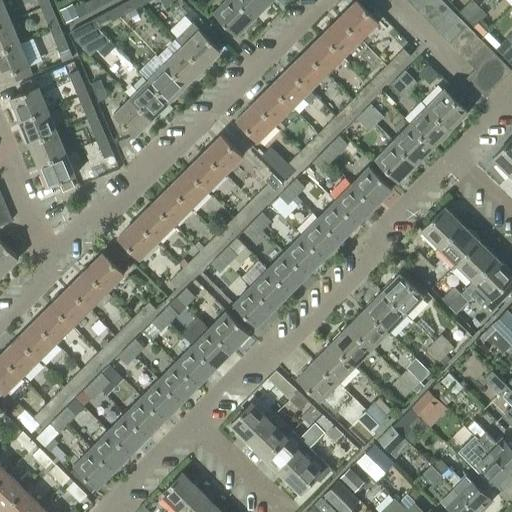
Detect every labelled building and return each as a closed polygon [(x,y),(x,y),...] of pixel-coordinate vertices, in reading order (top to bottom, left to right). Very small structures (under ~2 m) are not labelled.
[(0,0),(0,23),(11,19),(2,0),(0,0)] [(87,0),(74,7),(79,17),(96,8),(92,0),(87,0)] [(119,17),(141,5),(138,0),(127,0),(114,7),(119,17)] [(236,34),(253,17),(235,0),(224,0),(213,11),(236,34)] [(235,0),(253,17),(270,0),(269,0),(235,0)] [(359,38),(377,20),(356,0),(355,0),(338,17),(359,38)] [(407,0),(416,8),(424,0),(407,0)] [(425,17),(442,0),(441,0),(424,0),(416,8),(425,17)] [(451,9),(442,0),(425,17),(433,26),(451,9)] [(465,17),(478,5),(472,0),(470,0),(459,11),(465,17)] [(50,30),(60,25),(50,3),(40,7),(50,30)] [(478,5),(465,17),(474,26),(486,13),(478,5)] [(97,28),(119,17),(114,7),(92,19),(97,28)] [(442,35),(459,17),(451,9),(433,26),(442,35)] [(342,55),(359,38),(338,17),(321,34),(342,55)] [(467,26),(459,18),(459,17),(442,35),(450,43),(467,26)] [(0,49),(20,42),(11,19),(0,23),(0,49)] [(75,40),(97,28),(92,19),(70,30),(75,40)] [(220,50),(212,42),(218,36),(205,23),(199,28),(181,46),(202,67),(220,50)] [(59,52),(69,48),(60,25),(50,30),(54,39),(49,41),(51,47),(56,45),(59,52)] [(458,51),(476,34),(467,26),(450,43),(458,51)] [(325,72),(342,55),(321,34),(304,51),(325,72)] [(467,59),(484,43),(476,34),(458,51),(467,59)] [(96,48),(103,55),(112,46),(105,38),(96,48)] [(411,55),(410,54),(415,49),(406,40),(400,46),(403,48),(386,65),(393,72),(411,55)] [(511,48),(504,40),(496,48),(511,63),(511,48)] [(30,64),(20,42),(0,49),(0,74),(1,77),(25,67),(28,76),(45,68),(42,59),(30,64)] [(475,68),(482,61),(493,51),(484,43),(467,59),(475,68)] [(185,84),(202,67),(181,46),(164,63),(185,84)] [(308,89),(309,88),(325,72),(304,51),(287,68),(308,89)] [(502,79),(511,70),(493,51),(482,61),(502,79)] [(493,87),(502,79),(482,61),(475,68),(476,69),(475,70),(493,87)] [(168,101),(185,84),(164,63),(147,80),(168,101)] [(419,72),(430,84),(439,75),(429,63),(419,72)] [(376,89),(393,72),(386,65),(369,81),(376,89)] [(316,96),(309,88),(308,89),(287,68),(270,85),(291,106),(302,95),(309,102),(316,96)] [(77,95),(87,91),(78,69),(68,73),(77,95)] [(408,90),(409,89),(417,82),(404,69),(396,78),(408,90)] [(485,95),(493,87),(475,70),(467,77),(485,95)] [(108,96),(100,78),(91,82),(98,101),(108,96)] [(390,83),(402,95),(408,90),(396,78),(390,83)] [(151,118),(168,101),(147,80),(130,97),(151,118)] [(359,106),(376,89),(369,81),(352,98),(359,106)] [(19,119),(47,107),(38,85),(10,96),(19,119)] [(274,123),(291,106),(270,85),(253,102),(274,123)] [(449,130),(467,111),(444,88),(425,106),(449,130)] [(87,117),(96,113),(87,91),(77,95),(87,117)] [(134,135),(151,118),(130,97),(113,114),(134,135)] [(343,122),(359,106),(352,98),(335,115),(343,122)] [(257,140),(274,123),(253,102),(236,119),(257,140)] [(375,124),(376,123),(383,116),(371,103),(362,111),(375,124)] [(432,147),(449,130),(425,106),(408,123),(432,147)] [(56,129),(48,108),(47,107),(19,119),(28,141),(56,129)] [(356,117),(369,130),(375,124),(362,111),(356,117)] [(96,139),(105,135),(96,113),(87,117),(96,139)] [(326,139),(343,122),(335,115),(318,132),(326,139)] [(415,164),(432,147),(408,123),(392,140),(415,164)] [(66,151),(57,130),(56,129),(28,141),(37,163),(66,151)] [(308,157),(326,139),(318,132),(301,149),(308,157)] [(203,151),(224,173),(242,155),(221,134),(203,151)] [(321,152),(330,161),(348,144),(339,134),(321,152)] [(103,157),(113,154),(113,153),(105,135),(96,139),(103,157)] [(510,174),(511,172),(511,137),(493,157),(510,174)] [(399,180),(415,164),(392,140),(375,157),(399,180)] [(285,179),(308,157),(301,149),(287,163),(278,172),(285,179)] [(75,175),(66,152),(66,151),(37,163),(47,187),(75,175)] [(207,190),(224,173),(203,151),(186,168),(207,190)] [(321,170),(330,161),(321,152),(313,161),(321,170)] [(352,182),(375,204),(392,187),(369,165),(352,182)] [(190,207),(207,190),(186,168),(169,185),(190,207)] [(287,186),(297,195),(305,186),(296,177),(287,186)] [(275,189),(274,188),(268,182),(251,199),(258,207),(275,189)] [(358,222),(375,204),(352,182),(335,199),(358,222)] [(173,223),(190,207),(169,185),(152,202),(173,223)] [(288,204),(292,199),(297,195),(287,186),(279,194),(279,195),(288,204)] [(297,204),(292,199),(288,204),(279,195),(271,203),(284,217),(297,204)] [(241,223),(258,207),(251,199),(234,216),(241,223)] [(341,239),(358,222),(335,199),(318,216),(341,239)] [(156,240),(173,223),(152,202),(135,219),(156,240)] [(278,223),(284,217),(271,203),(265,209),(278,223)] [(438,246),(462,222),(445,205),(421,229),(438,246)] [(0,223),(12,218),(7,207),(0,209),(0,223)] [(253,220),(262,229),(271,220),(262,211),(253,220)] [(224,240),(241,223),(234,216),(217,233),(224,240)] [(324,256),(341,239),(318,216),(302,233),(324,256)] [(139,257),(156,240),(135,219),(118,236),(139,257)] [(253,238),(262,229),(253,220),(245,229),(253,238)] [(456,263),(479,239),(462,222),(438,246),(456,263)] [(203,246),(200,249),(207,257),(224,240),(217,233),(203,246)] [(308,273),(324,256),(302,233),(285,250),(308,273)] [(234,269),(251,251),(236,237),(228,245),(219,254),(228,263),(234,269)] [(0,272),(1,274),(18,257),(0,238),(0,272)] [(496,256),(479,239),(456,263),(473,279),(496,256)] [(183,266),(190,274),(207,257),(200,249),(187,262),(183,266)] [(291,290),(308,273),(285,250),(268,267),(291,290)] [(106,290),(124,273),(102,251),(84,269),(106,290)] [(414,271),(426,259),(419,252),(407,264),(414,271)] [(220,271),(228,263),(219,254),(211,262),(220,271)] [(511,290),(511,284),(507,280),(511,275),(511,271),(496,256),(473,279),(473,280),(464,288),(472,295),(480,287),(490,296),(484,303),(492,311),(511,290)] [(426,259),(414,271),(422,278),(433,266),(426,259)] [(190,274),(183,266),(180,263),(179,264),(182,267),(169,280),(176,288),(190,274)] [(274,307),(291,290),(268,267),(251,284),(274,307)] [(89,307),(106,290),(84,269),(68,286),(89,307)] [(382,289),(405,313),(423,295),(399,272),(382,289)] [(256,325),(274,307),(251,284),(233,302),(256,325)] [(448,304),(460,292),(454,285),(441,298),(448,304)] [(72,324),(89,307),(68,286),(50,303),(72,324)] [(177,295),(186,305),(196,296),(186,286),(177,295)] [(388,331),(405,313),(382,289),(365,307),(388,331)] [(468,299),(461,292),(460,292),(448,304),(456,312),(468,299)] [(132,317),(140,324),(156,308),(148,301),(132,317)] [(55,341),(72,324),(50,303),(34,320),(55,341)] [(160,313),(169,321),(178,313),(169,304),(160,313)] [(371,348),(388,331),(365,307),(347,325),(371,348)] [(231,350),(249,332),(226,309),(208,327),(231,350)] [(492,323),(511,344),(511,343),(511,314),(506,309),(492,323)] [(160,330),(169,321),(160,313),(152,321),(160,330)] [(123,341),(134,330),(140,324),(132,317),(115,333),(123,341)] [(38,358),(55,341),(34,320),(16,337),(38,358)] [(503,352),(511,344),(492,323),(479,336),(489,347),(493,342),(503,352)] [(355,365),(371,348),(347,325),(331,342),(355,365)] [(214,367),(231,350),(208,327),(191,344),(214,367)] [(106,358),(123,341),(115,333),(99,350),(106,358)] [(441,333),(434,341),(446,353),(453,346),(441,333)] [(0,354),(21,375),(38,358),(16,337),(0,353),(0,354)] [(127,346),(135,355),(144,346),(135,338),(127,346)] [(427,348),(439,360),(446,353),(434,341),(427,348)] [(338,382),(355,365),(331,342),(314,359),(338,382)] [(197,384),(214,367),(191,344),(174,361),(197,384)] [(126,364),(135,355),(127,346),(118,355),(126,364)] [(89,375),(106,358),(99,350),(82,367),(89,375)] [(0,388),(4,392),(21,375),(0,354),(0,388)] [(321,399),(338,382),(314,359),(297,376),(321,399)] [(180,401),(197,384),(174,361),(158,378),(180,401)] [(105,394),(106,393),(122,377),(109,365),(102,372),(101,371),(92,380),(101,389),(100,389),(105,394)] [(72,391),(89,375),(82,367),(65,384),(72,391)] [(400,375),(413,387),(420,380),(407,368),(400,375)] [(288,397),(296,389),(276,369),(267,378),(288,397)] [(511,390),(506,384),(506,383),(492,370),(483,378),(511,406),(503,414),(511,423),(511,390)] [(405,395),(413,387),(400,375),(393,382),(405,395)] [(164,418),(180,401),(158,378),(141,395),(164,418)] [(84,405),(100,389),(101,389),(92,380),(75,397),(84,405)] [(439,382),(431,389),(447,404),(454,397),(439,382)] [(55,408),(72,391),(65,384),(48,401),(55,408)] [(442,402),(428,388),(411,406),(425,420),(442,402)] [(296,389),(288,397),(300,409),(308,400),(296,389)] [(148,435),(164,418),(141,395),(124,412),(148,435)] [(365,409),(378,421),(379,422),(386,415),(388,413),(374,400),(365,409)] [(40,423),(55,408),(48,401),(33,416),(40,423)] [(67,423),(75,416),(80,409),(71,401),(58,414),(67,423)] [(268,418),(252,401),(230,423),(247,439),(268,418)] [(396,422),(404,430),(418,416),(410,408),(396,422)] [(372,429),(379,422),(378,421),(365,409),(357,417),(370,431),(372,429)] [(130,453),(148,435),(124,412),(107,430),(130,453)] [(0,422),(12,434),(19,426),(6,413),(0,418),(0,422)] [(323,431),(331,422),(322,413),(314,422),(323,431)] [(58,432),(67,423),(58,414),(49,423),(58,432)] [(264,457),(286,435),(268,418),(247,439),(264,457)] [(486,431),(485,431),(474,420),(467,427),(478,438),(511,472),(511,447),(502,438),(497,443),(486,431)] [(334,442),(343,432),(331,422),(323,431),(334,442)] [(377,439),(390,452),(404,437),(391,425),(377,439)] [(29,451),(36,443),(22,430),(15,437),(29,451)] [(113,470),(130,453),(107,430),(90,447),(113,470)] [(264,457),(281,474),(308,446),(293,430),(287,436),(286,435),(264,457)] [(460,451),(492,483),(495,480),(502,487),(511,477),(511,472),(478,438),(475,435),(460,451)] [(393,461),(382,450),(374,442),(356,459),(375,479),(393,461)] [(45,468),(53,460),(39,446),(32,454),(45,468)] [(308,446),(281,474),(299,492),(316,475),(320,479),(331,468),(308,446)] [(73,464),(96,487),(113,470),(90,447),(73,464)] [(62,484),(70,477),(56,463),(49,471),(62,484)] [(477,511),(479,511),(442,474),(442,475),(433,467),(431,464),(424,471),(434,481),(429,486),(441,498),(455,511),(477,511)] [(338,478),(353,493),(364,481),(349,467),(338,478)] [(442,474),(479,511),(491,499),(466,474),(461,479),(449,467),(442,474)] [(0,506),(3,510),(25,488),(8,471),(0,478),(0,506)] [(200,489),(182,471),(161,493),(179,510),(200,489)] [(357,496),(353,493),(338,478),(324,492),(343,511),(357,496)] [(86,495),(87,494),(73,480),(66,488),(80,502),(82,499),(86,495)] [(34,511),(42,505),(25,489),(25,488),(3,510),(5,511),(34,511)] [(180,511),(209,511),(216,505),(200,489),(179,510),(180,511)] [(335,511),(320,497),(313,504),(304,511),(335,511)] [(409,511),(407,510),(395,497),(379,511),(409,511)] [(407,510),(409,511),(433,511),(431,509),(427,511),(423,511),(414,503),(407,510)]
